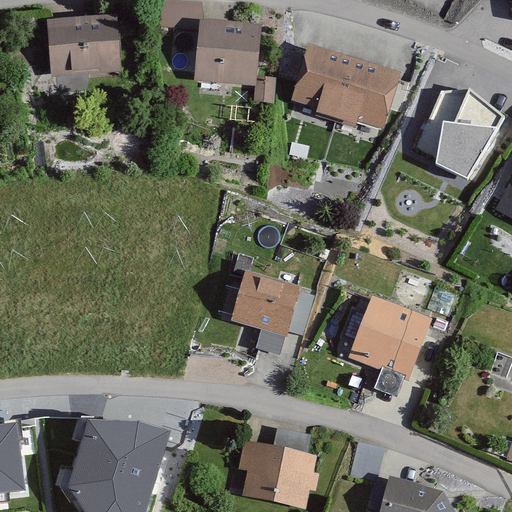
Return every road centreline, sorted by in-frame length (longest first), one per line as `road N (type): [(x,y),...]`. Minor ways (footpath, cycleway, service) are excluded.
road 1 (residential): [(511,479),(383,424),(290,404),(190,386),(0,386)]
road 2 (residential): [(288,0),(393,21),(511,71)]
